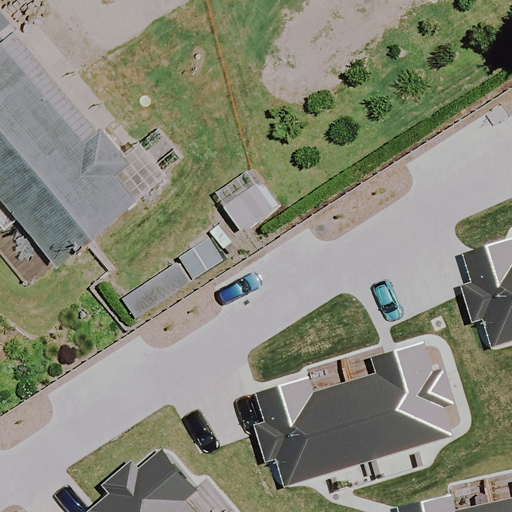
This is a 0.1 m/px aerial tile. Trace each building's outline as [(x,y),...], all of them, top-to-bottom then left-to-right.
[(0,0),(0,47),(26,29),(6,0),(0,0)] [(160,183),(76,77),(0,136),(0,188),(59,262),(160,183)] [(511,268),(511,166),(412,229),(459,302),(511,268)] [(430,389),(414,401),(362,329),(378,317),(362,293),(278,353),(368,479),(435,431),(451,419),(430,389)] [(484,511),(459,469),(391,511),(392,511),(484,511)]
